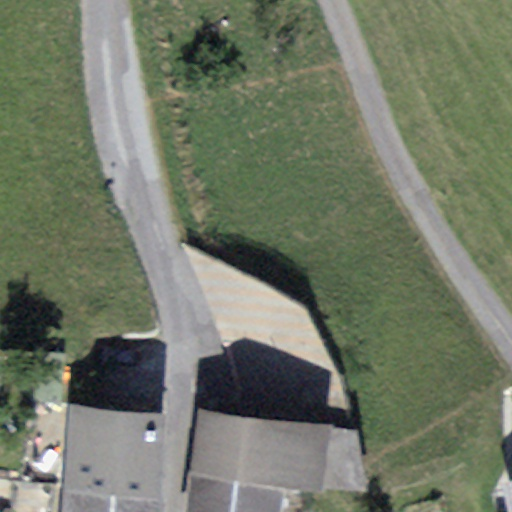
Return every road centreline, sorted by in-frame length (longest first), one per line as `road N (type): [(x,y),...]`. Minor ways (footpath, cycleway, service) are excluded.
road 1 (residential): [(511,332),(432,240),(323,0)]
road 2 (tertiary): [(100,0),(166,280)]
road 3 (unclassified): [(166,280),(185,359),(179,511)]
